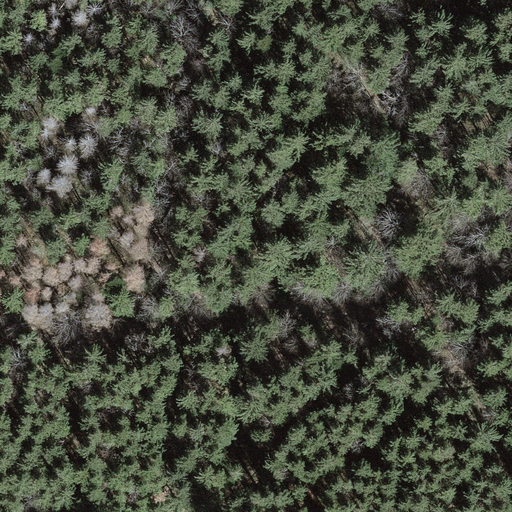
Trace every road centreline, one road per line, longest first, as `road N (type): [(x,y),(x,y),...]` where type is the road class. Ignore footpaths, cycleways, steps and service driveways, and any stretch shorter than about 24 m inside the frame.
road 1 (track): [(0,337),(173,332),(298,305),(430,356),(511,456)]
road 2 (track): [(511,158),(507,207),(487,254),(453,289),(346,321)]
